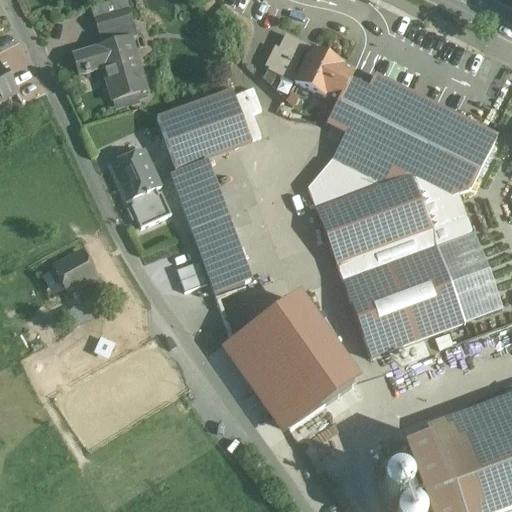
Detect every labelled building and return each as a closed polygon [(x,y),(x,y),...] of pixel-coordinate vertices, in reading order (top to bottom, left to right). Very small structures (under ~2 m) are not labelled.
[(125,1),(91,12),(102,49),(112,46),(108,34),(132,26),(125,1)] [(132,26),(108,34),(112,46),(132,40),(132,42),(137,40),(133,26),(132,26)] [(327,99),(338,105),(353,73),(342,67),(343,66),(311,50),(298,77),(294,75),(304,46),(285,36),(276,55),(272,53),(265,69),(268,70),(267,72),(294,86),(294,85),(326,100),(327,99)] [(102,49),(72,58),(79,81),(104,73),(113,104),(148,94),(132,42),(132,40),(112,46),(102,49)] [(0,105),(16,96),(7,80),(5,81),(0,71),(0,105)] [(371,84),(332,161),(307,192),(335,269),(370,362),(501,316),(457,199),(470,194),(494,146),(371,84)] [(231,94),(156,121),(176,176),(199,168),(194,156),(236,141),(243,126),(231,94)] [(143,154),(109,169),(126,207),(160,191),(143,154)] [(243,289),(199,168),(176,176),(169,179),(213,299),(243,289)] [(83,257),(54,273),(66,295),(95,280),(83,257)] [(267,400),(250,410),(290,476),(307,466),(267,400)] [(511,511),(511,424),(434,453),(456,511),(511,511)]
